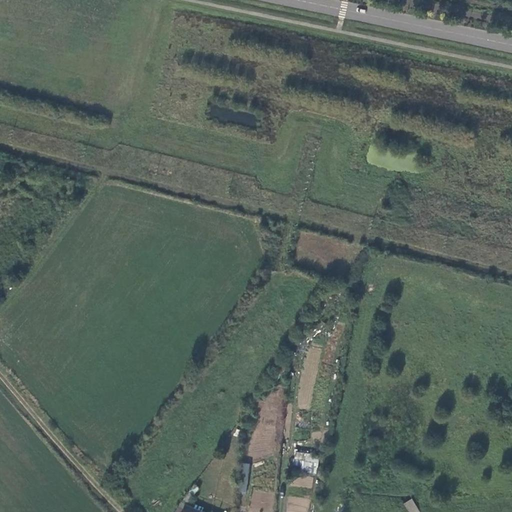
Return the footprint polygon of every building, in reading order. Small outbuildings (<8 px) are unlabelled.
[(296,459),(305,460),(306,452),(298,451),(296,459)] [(245,492),(248,464),(242,463),(239,491),(245,492)] [(312,487),(313,478),(294,477),(294,486),(312,487)] [(177,511),(204,511),(188,505),(193,496),(189,494),(177,511)] [(418,511),(413,498),(405,502),(408,511),(418,511)]
